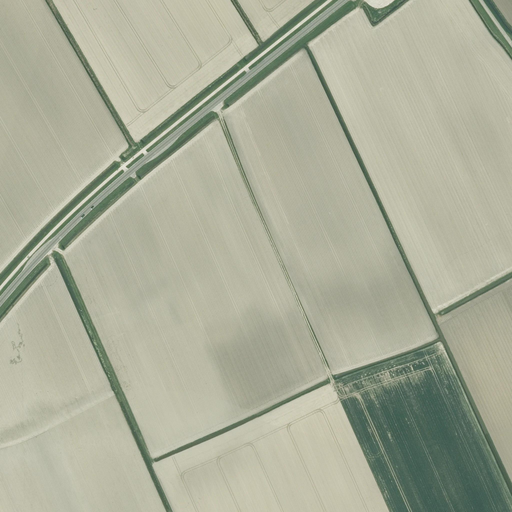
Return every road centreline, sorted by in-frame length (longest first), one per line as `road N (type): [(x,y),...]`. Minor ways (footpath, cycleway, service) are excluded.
road 1 (primary): [(0,301),(125,175),(344,0)]
road 2 (track): [(214,103),(332,381)]
road 3 (track): [(0,442),(36,427),(75,511)]
